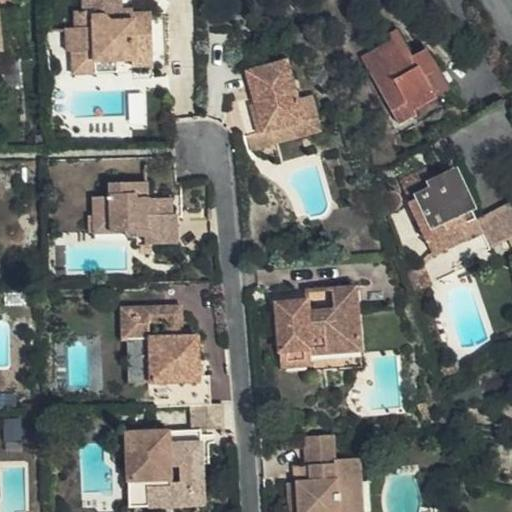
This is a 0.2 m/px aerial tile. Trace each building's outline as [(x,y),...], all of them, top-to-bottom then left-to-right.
[(17,0),(0,0),(0,4),(5,52),(8,86),(26,85),(17,0)] [(156,64),(154,15),(136,15),(136,11),(120,12),(121,27),(110,26),(105,21),(98,20),(97,13),(77,14),(77,30),(70,31),(71,54),(77,55),(78,76),(123,74),(123,58),(138,58),(139,65),(156,64)] [(425,74),(437,67),(427,48),(407,59),(395,40),(363,59),(400,121),(418,113),(415,108),(437,95),(425,74)] [(264,135),(270,133),(320,119),(314,96),(299,100),(287,57),(245,69),(256,107),(264,135)] [(456,102),(437,67),(425,74),(437,95),(415,108),(418,113),(423,120),(456,102)] [(259,137),(264,135),(256,107),(251,109),(259,137)] [(320,119),(270,133),(274,147),(323,132),(320,119)] [(274,147),(270,133),(264,135),(259,137),(250,139),(254,153),(274,147)] [(411,200),(430,240),(453,229),(459,242),(467,259),(492,247),(482,226),(455,171),(434,181),(431,174),(409,184),(416,197),(411,200)] [(94,200),(96,221),(126,220),(127,235),(128,239),(147,238),(148,245),(180,244),(179,216),(175,215),(173,197),(149,198),(149,182),(110,184),(110,199),(94,200)] [(511,212),(482,226),(492,247),(510,238),(511,237),(511,212)] [(126,220),(96,221),(97,235),(127,235),(126,220)] [(453,229),(430,240),(437,253),(459,242),(453,229)] [(358,292),(334,293),(336,313),(314,315),(313,303),(309,304),(279,305),(283,352),(312,351),(314,356),(363,354),(359,294),(358,292)] [(336,313),(334,293),(309,295),(309,304),(313,303),(314,315),(336,313)] [(171,326),(186,325),(186,297),(122,298),(123,305),(153,305),(153,316),(171,316),(171,326)] [(203,386),(203,382),(200,343),(187,343),(186,325),(171,326),(171,333),(154,334),(153,316),(153,305),(123,305),(123,336),(129,337),(137,337),(137,369),(152,369),(153,387),(153,389),(155,389),(203,386)] [(137,337),(129,337),(130,388),(153,387),(152,369),(137,369),(137,337)] [(364,370),(363,354),(314,356),(312,351),(283,352),(284,367),(314,366),(314,375),(364,370)] [(190,410),(213,409),(212,382),(203,382),(203,386),(155,389),(155,410),(190,410)] [(226,410),(227,408),(213,409),(190,410),(190,434),(203,434),(203,436),(225,435),(224,411),(226,410)] [(131,511),(205,509),(203,436),(203,434),(190,434),(129,436),(128,511),(131,511)] [(335,459),(334,438),(311,439),(312,468),(312,484),(299,483),(294,484),(294,503),(291,504),(291,511),(360,511),(358,459),(335,459)] [(312,484),(312,468),(299,469),(299,483),(312,484)]
